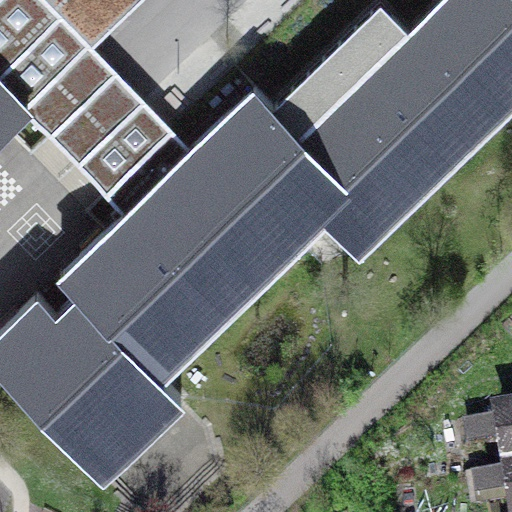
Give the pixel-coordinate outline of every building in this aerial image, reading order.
[(0,0),(0,79),(34,115),(127,211),(191,150),(91,46),(139,0),(0,0)] [(511,121),(511,0),(442,0),(407,34),(381,7),(273,113),(253,93),(191,150),(127,211),(0,339),(0,378),(105,486),(179,415),(157,392),(324,229),(362,268),(511,121)] [(0,79),(0,147),(34,115),(0,79)] [(511,469),(511,407),(492,411),(501,471),(511,469)] [(511,511),(511,469),(501,471),(507,511),(511,511)]
